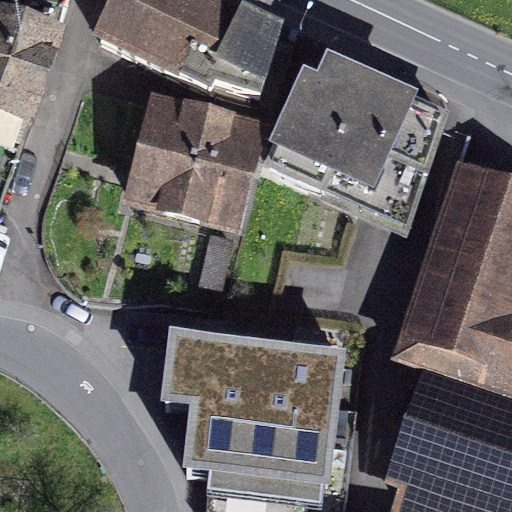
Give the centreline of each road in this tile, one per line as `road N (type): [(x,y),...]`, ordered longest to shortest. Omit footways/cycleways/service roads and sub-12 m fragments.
road 1 (residential): [(161,511),(154,480),(99,406),(54,367),(0,339)]
road 2 (secondary): [(511,72),(343,0)]
